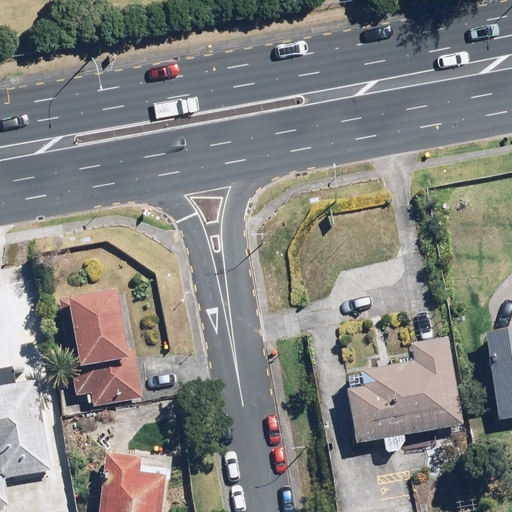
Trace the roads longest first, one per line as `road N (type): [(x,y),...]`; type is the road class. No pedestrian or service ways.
road 1 (primary): [(0,103),(511,15)]
road 2 (residential): [(293,131),(238,187),(232,235),(250,343),(242,413)]
road 3 (residential): [(242,413),(219,353),(187,211),(170,190),(124,162)]
road 4 (primary): [(511,90),(293,131)]
road 5 (primary): [(293,131),(124,162)]
road 6 (primary): [(124,162),(0,183)]
